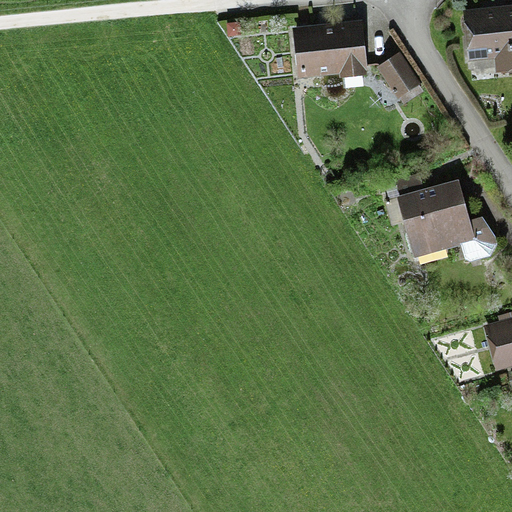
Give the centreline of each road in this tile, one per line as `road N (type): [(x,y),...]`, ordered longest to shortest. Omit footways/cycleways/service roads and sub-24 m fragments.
road 1 (residential): [(402,0),(436,70),(511,187)]
road 2 (residential): [(0,23),(215,0)]
